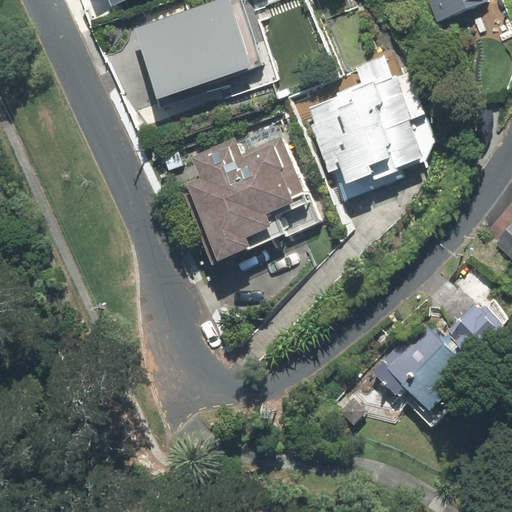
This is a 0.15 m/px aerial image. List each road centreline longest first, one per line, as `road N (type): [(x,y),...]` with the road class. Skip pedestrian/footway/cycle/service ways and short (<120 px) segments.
road 1 (residential): [(511,151),(399,281),(292,370),(244,388),(218,384),(201,370)]
road 2 (residential): [(201,370),(123,172),(43,0)]
